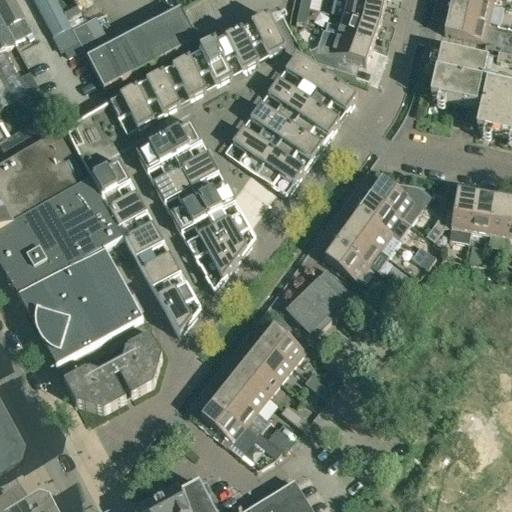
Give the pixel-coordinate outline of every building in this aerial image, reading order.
[(0,0),(0,16),(8,31),(7,31),(16,47),(32,38),(24,22),(11,0),(0,0)] [(32,0),(53,40),(70,31),(53,0),(32,0)] [(301,0),(299,11),(309,13),(312,0),(301,0)] [(335,0),(331,17),(342,20),(381,28),(385,10),(346,1),(340,0),(335,0)] [(385,10),(387,0),(346,0),(346,1),(385,10)] [(454,0),(450,19),(489,28),(493,9),(454,0)] [(511,0),(453,0),(454,0),(493,9),(494,0),(500,0),(511,2),(511,0)] [(309,13),(299,11),(296,25),(306,27),(309,13)] [(180,14),(109,51),(87,62),(104,94),(197,46),(180,14)] [(484,48),(489,28),(450,19),(445,39),(484,48)] [(336,37),(336,38),(373,52),(381,30),(381,28),(342,20),(336,37)] [(87,62),(109,51),(95,21),(72,33),(87,62)] [(269,21),(110,108),(127,140),(286,53),(269,21)] [(0,115),(39,94),(31,80),(21,86),(5,56),(15,50),(0,22),(0,115)] [(336,38),(336,37),(326,36),(320,53),(312,57),(310,53),(309,54),(316,67),(356,82),(356,80),(353,79),(357,67),(367,71),(367,69),(373,52),(336,38)] [(464,132),(472,134),(488,64),(442,53),(431,102),(468,110),(464,132)] [(511,58),(499,55),(497,66),(511,69),(511,58)] [(297,60),(243,135),(226,159),(287,203),(358,104),(297,60)] [(511,94),(487,89),(477,135),(511,142),(511,94)] [(191,128),(232,201),(240,190),(236,187),(246,174),(256,181),(298,122),(257,91),(191,128)] [(0,133),(0,151),(9,167),(56,139),(45,120),(19,136),(19,137),(6,145),(0,133)] [(137,158),(214,298),(256,245),(191,128),(137,158)] [(0,172),(0,232),(75,188),(73,185),(83,179),(60,140),(50,146),(49,144),(0,172)] [(92,182),(180,342),(201,315),(120,167),(92,182)] [(75,188),(0,232),(0,271),(12,292),(64,261),(72,275),(104,255),(123,244),(90,185),(78,192),(75,188)] [(383,185),(372,200),(411,229),(422,214),(383,185)] [(458,197),(450,195),(447,214),(455,215),(458,197)] [(455,215),(451,234),(449,245),(469,249),(471,237),(477,199),(458,196),(458,197),(455,215)] [(477,199),(471,237),(490,241),(496,203),(477,199)] [(399,245),(411,229),(372,200),(360,216),(399,245)] [(511,205),(496,203),(490,241),(488,251),(507,254),(509,244),(511,227),(511,205)] [(445,222),(443,236),(445,233),(451,234),(455,215),(447,214),(446,222),(445,222)] [(360,216),(349,232),(381,256),(388,261),(399,245),(360,216)] [(441,222),(435,230),(426,242),(434,248),(443,236),(445,222),(441,222)] [(369,271),(381,256),(349,232),(337,248),(369,271)] [(357,288),(369,271),(337,248),(325,264),(357,288)] [(420,252),(411,263),(419,269),(428,257),(420,252)] [(104,255),(72,275),(18,303),(37,339),(124,292),(104,255)] [(428,257),(419,269),(427,275),(436,263),(428,257)] [(319,286),(289,316),(309,337),(312,335),(317,341),(355,304),(327,275),(317,285),(319,286)] [(396,299),(404,287),(396,282),(387,294),(393,297),(396,299)] [(390,322),(392,318),(402,304),(403,305),(412,293),(404,287),(396,299),(393,297),(380,315),(390,322)] [(124,292),(37,339),(56,374),(57,374),(61,382),(147,335),(143,327),(124,292)] [(275,332),(263,347),(294,372),(306,357),(275,332)] [(86,376),(64,388),(76,410),(104,418),(154,391),(163,363),(150,341),(128,353),(129,354),(126,356),(125,365),(100,378),(91,374),(87,376),(86,376)] [(263,347),(250,363),(282,387),(294,372),(263,347)] [(250,363),(238,378),(269,403),(282,387),(250,363)] [(226,393),(257,418),(269,403),(238,378),(226,393)] [(305,389),(316,398),(323,390),(311,381),(305,389)] [(334,399),(323,390),(316,398),(328,407),(334,399)] [(226,393),(214,408),(257,443),(254,446),(265,455),(272,447),(261,438),(263,436),(251,426),(257,418),(226,393)] [(254,446),(257,443),(214,408),(202,423),(226,443),(221,448),(228,454),(233,448),(244,458),(254,446)] [(292,428),(299,420),(287,411),(281,418),(292,428)] [(310,429),(299,420),(292,428),(304,437),(310,429)] [(0,481),(9,476),(11,475),(13,474),(16,472),(16,470),(18,470),(19,465),(18,463),(19,461),(0,426),(0,481)] [(297,447),(296,446),(279,433),(270,444),(288,458),(297,447)] [(283,457),(272,447),(265,455),(277,464),(283,457)] [(327,511),(309,482),(295,490),(294,489),(256,511),(327,511)] [(201,492),(199,488),(179,499),(173,497),(164,502),(162,508),(154,511),(211,511),(207,502),(211,500),(206,490),(201,492)] [(45,511),(44,508),(41,502),(25,511),(45,511)]
